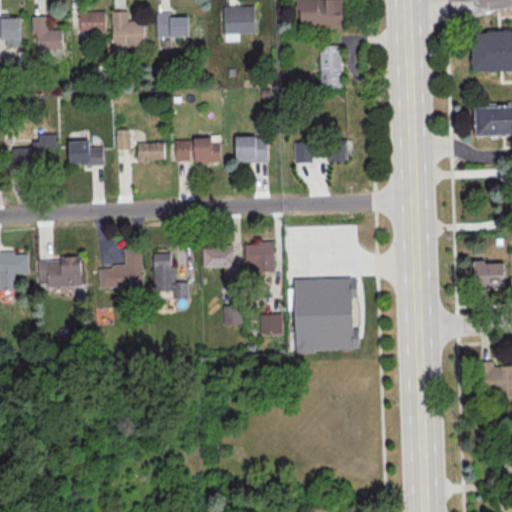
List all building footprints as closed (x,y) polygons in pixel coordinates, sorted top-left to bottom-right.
[(341,26),(341,0),(297,0),(297,26),(341,26)] [(220,6),(251,4),(252,32),(221,33),(220,6)] [(109,10),(109,45),(141,44),(141,19),(124,19),(124,9),(109,10)] [(105,11),(80,11),(80,31),(105,31),(105,11)] [(153,12),(154,36),(185,35),(184,15),(167,15),(167,11),(153,12)] [(0,12),(0,36),(18,36),(17,14),(6,15),(6,12),(0,12)] [(28,15),(28,30),(33,30),(34,50),(60,49),(60,27),(44,28),(44,14),(28,15)] [(473,72),(473,66),(471,66),(470,59),(472,59),(471,48),(470,48),(469,41),(472,41),(471,34),(487,34),(487,32),(511,31),(511,32),(511,72),(505,72),(505,70),(497,71),(497,73),(488,73),(488,71),(473,72)] [(320,45),(320,88),(341,88),(341,45),(320,45)] [(474,109),(490,108),(489,104),(496,104),(496,107),(508,107),(508,104),(511,103),(511,138),(510,138),(510,135),(498,136),(498,139),(491,139),(491,136),(476,137),(474,109)] [(130,150),(130,129),(115,129),(115,150),(130,150)] [(58,133),(32,133),(32,146),(11,146),(11,163),(58,162),(58,133)] [(236,136),(236,161),(267,161),(267,136),(236,136)] [(175,138),(175,162),(220,162),(220,138),(175,138)] [(102,164),(102,147),(91,147),(91,140),(69,140),(69,164),(102,164)] [(164,160),(164,141),(137,141),(137,159),(164,160)] [(294,161),(313,161),(313,160),(348,159),(347,141),(294,142),(294,161)] [(245,270),(273,270),(273,240),(245,240),(245,270)] [(95,267),(109,266),(109,264),(122,262),(121,246),(138,245),(142,283),(97,287),(95,267)] [(203,246),(203,267),(234,266),(233,245),(203,246)] [(174,252),(153,252),(153,289),(173,289),(173,298),(188,298),(188,281),(174,281),(174,252)] [(0,253),(25,253),(25,272),(0,272),(0,253)] [(35,259),(57,259),(57,255),(77,254),(78,284),(45,285),(45,282),(36,283),(35,259)] [(471,259),(472,286),(502,284),(501,260),(493,260),(493,258),(471,259)] [(293,282),(354,280),(356,347),(314,348),(314,353),(295,354),(293,282)] [(242,305),(224,305),(224,323),(242,323),(242,305)] [(282,313),(260,313),(260,334),(282,334),(282,313)] [(474,360),(475,394),(511,393),(510,364),(491,365),(490,359),(474,360)]
